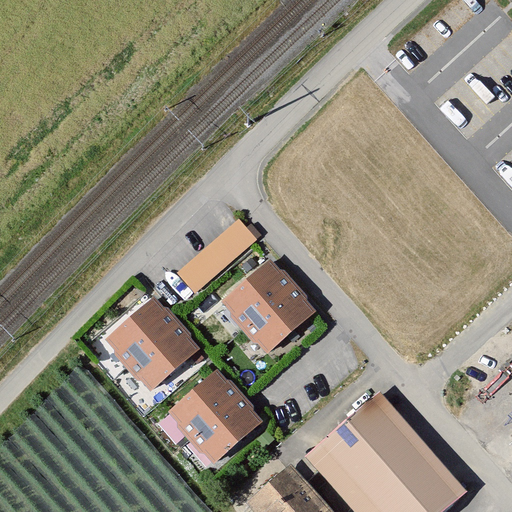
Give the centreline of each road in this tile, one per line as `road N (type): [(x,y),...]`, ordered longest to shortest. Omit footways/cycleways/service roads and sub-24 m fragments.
road 1 (residential): [(226,172),(414,398)]
road 2 (residential): [(410,0),(226,172)]
road 3 (residential): [(226,172),(56,339)]
road 4 (residential): [(414,398),(511,508)]
road 5 (residential): [(511,307),(414,398)]
